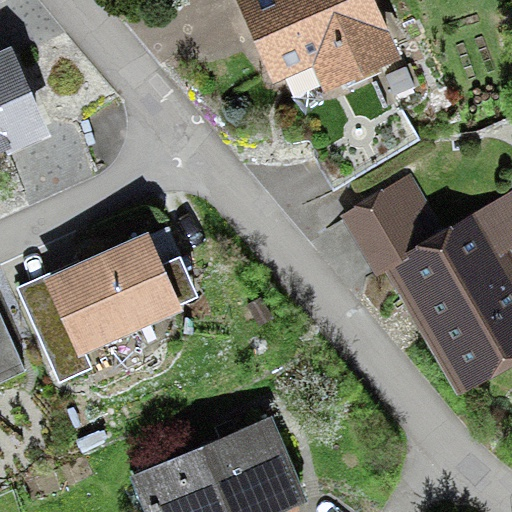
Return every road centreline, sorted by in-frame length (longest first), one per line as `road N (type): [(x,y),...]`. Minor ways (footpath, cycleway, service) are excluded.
road 1 (residential): [(464,454),(407,376),(200,159)]
road 2 (residential): [(0,250),(200,159)]
road 3 (residential): [(200,159),(80,0)]
